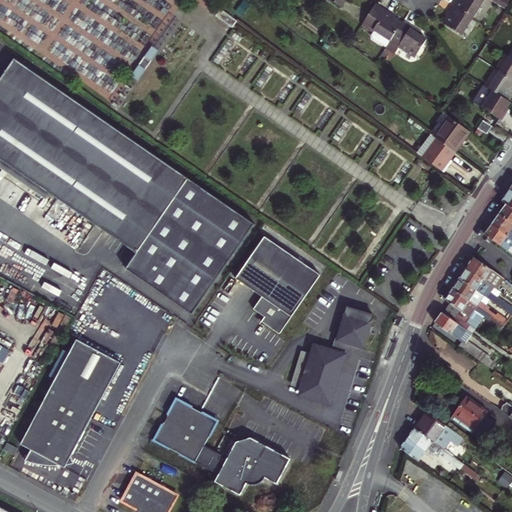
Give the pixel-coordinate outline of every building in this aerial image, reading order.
[(473,18),(484,0),(455,0),(452,5),(473,18)] [(395,16),(375,3),(363,23),(360,28),(379,40),(382,35),(390,41),(402,23),(393,17),(395,16)] [(473,18),(452,5),(447,13),(450,15),(444,24),(462,35),(473,18)] [(403,21),(402,23),(390,41),(416,57),(427,39),(418,34),(420,32),(403,21)] [(511,55),(509,54),(498,71),(511,79),(511,55)] [(253,226),(14,59),(0,79),(0,168),(45,200),(49,195),(135,254),(124,270),(191,316),(253,226)] [(511,79),(498,71),(488,88),(492,91),(506,100),(511,91),(511,79)] [(488,88),(487,87),(476,104),(501,120),(507,112),(505,111),(510,102),(506,100),(492,91),(488,88)] [(443,114),(428,134),(433,138),(448,117),(443,114)] [(454,154),(469,134),(448,117),(433,138),(436,140),(454,154)] [(484,122),(479,131),(486,135),(491,127),(484,122)] [(449,162),(454,154),(436,140),(422,159),(441,173),(449,162)] [(451,164),(449,162),(441,173),(443,175),(451,164)] [(504,209),(501,214),(511,222),(511,207),(508,204),(504,209)] [(511,222),(501,214),(497,219),(494,224),(511,237),(511,222)] [(511,237),(494,224),(490,229),(486,234),(488,236),(511,253),(511,237)] [(257,322),(275,335),(318,278),(263,237),(233,278),(260,295),(250,309),(258,316),(261,318),(257,322)] [(487,283),(490,278),(487,276),(491,270),(473,257),(470,262),(466,267),(482,280),(487,283)] [(459,278),(475,290),(482,280),(466,267),(459,278)] [(490,278),(487,283),(497,291),(505,280),(494,272),(490,278)] [(482,304),(487,298),(475,290),(459,278),(457,281),(453,288),(469,300),(473,303),(477,306),(479,308),(489,315),(492,311),(482,304)] [(492,297),(497,291),(487,283),(482,280),(475,290),(487,298),(490,300),(492,297)] [(450,305),(446,311),(467,327),(468,326),(469,327),(471,326),(476,330),(484,319),(500,331),(503,326),(489,315),(479,308),(477,306),(473,303),(469,300),(453,288),(444,300),(450,305)] [(490,300),(500,308),(503,305),(492,297),(490,300)] [(503,326),(511,316),(500,308),(490,300),(487,298),(482,304),(492,311),(489,315),(503,326)] [(332,349),(313,343),(310,354),(302,352),(292,386),(300,388),(298,397),(332,407),(347,355),(348,356),(351,346),(362,349),(368,332),(370,333),(372,326),(369,325),(372,314),(347,307),(337,342),(334,341),(332,349)] [(446,311),(443,314),(458,325),(466,331),(469,327),(468,326),(467,327),(446,311)] [(458,325),(443,314),(442,313),(438,318),(432,327),(491,370),(495,365),(488,361),(490,359),(467,342),(472,335),(466,331),(458,325)] [(71,455),(118,364),(75,341),(21,443),(30,448),(23,459),(42,463),(48,465),(61,465),(64,467),(66,464),(72,463),(71,455)] [(470,429),(482,412),(460,396),(454,404),(448,413),(470,429)] [(217,420),(177,399),(155,439),(219,474),(224,462),(219,459),(221,455),(203,445),(217,420)] [(424,411),(413,426),(441,447),(446,439),(454,445),(459,438),(424,411)] [(409,431),(405,437),(423,450),(419,454),(431,463),(435,458),(450,469),(453,465),(457,468),(458,467),(474,480),(477,475),(441,447),(413,426),(409,431)] [(398,447),(415,460),(419,454),(423,450),(405,437),(398,447)] [(252,438),(235,442),(224,462),(219,474),(216,481),(238,493),(245,480),(248,481),(251,482),(256,482),(260,481),(264,478),(266,475),(278,481),(291,457),(252,438)] [(7,443),(4,449),(15,455),(18,449),(7,443)] [(338,470),(332,483),(337,485),(343,472),(338,470)] [(138,471),(123,500),(147,511),(170,511),(181,493),(138,471)]
